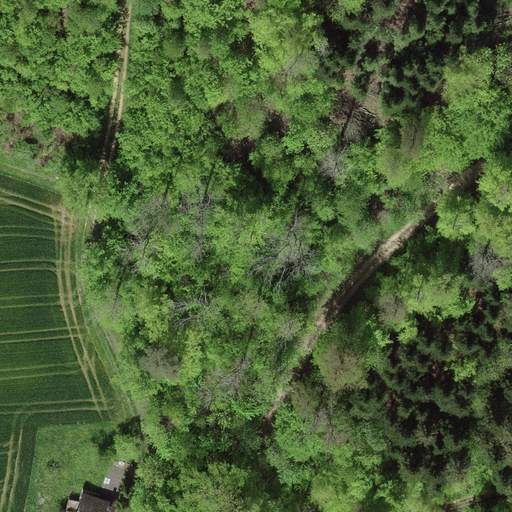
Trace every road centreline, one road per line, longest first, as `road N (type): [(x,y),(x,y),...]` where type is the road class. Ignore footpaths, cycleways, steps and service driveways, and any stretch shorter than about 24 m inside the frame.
road 1 (track): [(131,0),(117,144),(87,290),(143,400),(131,511)]
road 2 (track): [(253,511),(274,427),(332,317),(375,267),(511,155)]
road 3 (track): [(381,511),(511,470)]
